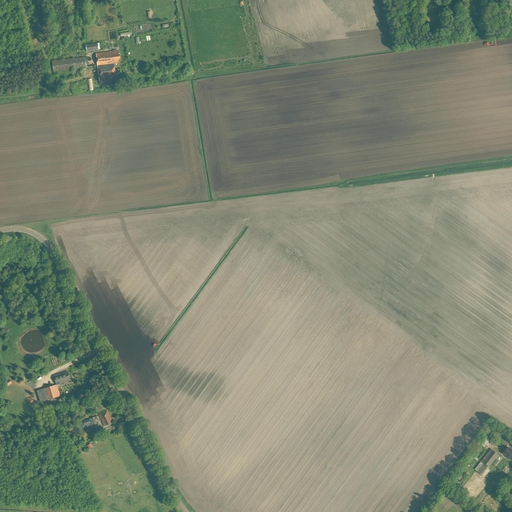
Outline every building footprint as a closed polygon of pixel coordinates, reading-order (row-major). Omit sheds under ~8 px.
[(86,52),(99,51),(98,44),(86,45),(86,52)] [(118,52),(96,55),(100,85),(116,83),(114,64),(118,64),(118,61),(120,60),(119,55),(118,55),(118,52)] [(86,69),(85,58),(52,61),(53,73),(86,69)] [(56,385),(70,380),(68,373),(67,374),(66,372),(53,376),(56,385)] [(60,396),(56,385),(44,389),(48,400),(60,396)] [(110,422),(112,422),(107,411),(99,415),(105,426),(111,423),(110,422)] [(97,425),(95,418),(89,420),(83,422),(85,427),(88,425),(90,428),(97,425)] [(481,444),(485,447),(490,440),(486,437),(481,444)] [(491,470),(501,457),(492,451),(483,463),(491,470)] [(490,470),(482,464),(476,472),(484,478),(490,470)]
